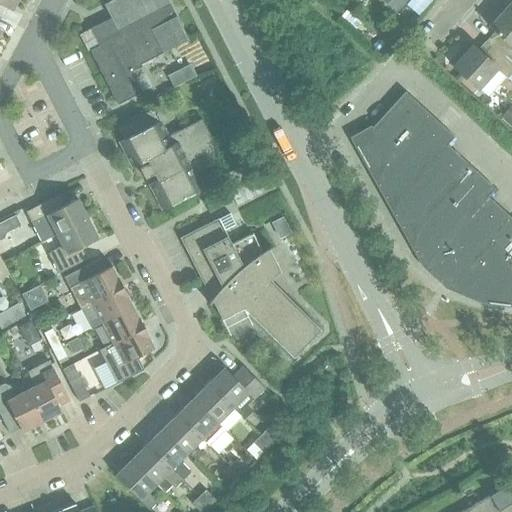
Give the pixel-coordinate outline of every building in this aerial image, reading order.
[(0,0),(0,3),(12,10),(17,0),(0,0)] [(90,51),(97,65),(118,105),(142,92),(131,72),(142,66),(141,64),(188,40),(176,16),(169,2),(167,0),(110,0),(104,4),(111,18),(90,29),(79,35),(88,52),(90,51)] [(401,0),(412,9),(420,1),(419,0),(401,0)] [(493,31),(484,41),(511,66),(511,12),(506,7),(488,26),(493,31)] [(511,72),(511,66),(484,41),(476,50),(471,45),(452,65),(478,89),(497,68),(507,78),(511,72)] [(360,141),(384,163),(429,114),(405,92),(367,133),(368,133),(360,141)] [(138,167),(144,179),(153,174),(156,180),(149,184),(162,209),(202,189),(194,174),(222,159),(202,119),(167,137),(159,121),(158,122),(150,105),(115,123),(123,140),(120,142),(133,167),(146,160),(147,163),(138,167)] [(500,117),(511,127),(511,105),(500,117)] [(452,282),(455,279),(454,279),(488,242),(511,218),(487,196),(495,188),(447,145),(454,137),(429,114),(384,163),(377,171),(401,192),(394,200),(418,222),(410,230),(434,252),(427,260),(452,282)] [(222,176),(229,190),(256,177),(248,163),(222,176)] [(257,177),(230,192),(237,206),(265,191),(257,177)] [(42,242),(56,235),(87,219),(77,199),(60,207),(54,197),(26,211),(42,242)] [(218,218),(180,238),(195,267),(211,298),(212,301),(222,319),(243,308),(293,358),(320,330),(270,280),(280,271),(268,249),(262,253),(252,233),(231,244),(223,230),(235,224),(230,213),(218,219),(218,218)] [(268,220),(275,247),(285,245),(288,260),(301,257),(292,215),(268,220)] [(511,218),(488,242),(511,263),(511,218)] [(87,219),(56,235),(62,245),(47,253),(58,274),(87,259),(80,247),(98,238),(87,219)] [(0,220),(0,255),(3,262),(18,254),(0,220)] [(511,294),(511,263),(488,242),(454,279),(455,279),(483,291),(511,294)] [(0,277),(8,274),(0,257),(0,277)] [(69,288),(81,308),(123,287),(112,266),(94,275),(89,264),(64,277),(69,288)] [(41,281),(25,292),(34,308),(51,298),(41,281)] [(91,328),(102,323),(133,307),(123,287),(81,308),(91,328)] [(25,299),(0,309),(0,318),(3,325),(31,313),(25,299)] [(102,323),(112,343),(144,327),(133,307),(102,323)] [(39,323),(26,326),(32,351),(46,347),(39,323)] [(144,327),(112,343),(99,350),(116,383),(131,376),(125,363),(154,348),(144,327)] [(44,333),(52,349),(60,345),(60,344),(52,329),(44,333)] [(71,339),(76,350),(91,344),(86,333),(71,339)] [(60,345),(52,349),(58,360),(66,356),(60,344),(60,345)] [(35,386),(26,391),(42,422),(61,412),(58,406),(69,400),(49,360),(27,371),(35,386)] [(62,369),(79,402),(89,397),(83,385),(73,364),(62,369)] [(264,388),(242,366),(232,376),(224,368),(208,384),(232,408),(244,419),(252,411),(247,405),(264,388)] [(42,422),(26,391),(15,397),(10,386),(3,384),(0,385),(0,415),(9,434),(20,428),(22,432),(42,422)] [(208,384),(193,399),(217,423),(232,408),(208,384)] [(193,399),(177,414),(202,439),(217,423),(193,399)] [(177,414),(162,429),(186,454),(202,439),(177,414)] [(162,429),(147,445),(182,480),(191,472),(179,461),(186,454),(162,429)] [(267,429),(260,436),(270,446),(277,439),(267,429)] [(270,446),(260,436),(253,443),(263,453),(270,446)] [(147,445),(131,460),(155,484),(164,493),(172,486),(174,488),(182,480),(147,445)] [(236,459),(229,466),(239,476),(246,469),(236,459)] [(155,484),(131,460),(115,475),(149,510),(157,502),(148,492),(155,484)] [(239,476),(229,466),(222,473),(232,483),(239,476)] [(511,511),(511,489),(509,484),(460,511),(511,511)] [(205,490),(198,497),(209,507),(215,500),(205,490)] [(203,511),(209,507),(198,497),(191,504),(199,511),(203,511)]
